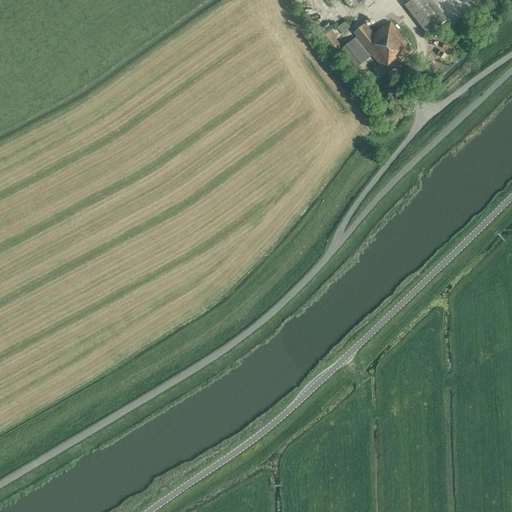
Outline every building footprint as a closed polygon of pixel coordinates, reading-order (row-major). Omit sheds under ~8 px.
[(429,36),(449,20),(433,0),(411,0),(405,5),(429,36)] [(433,0),(449,20),(473,0),(433,0)] [(347,21),(338,28),(342,34),(352,27),(347,21)] [(415,52),(392,22),(391,23),(385,27),(384,26),(375,34),(366,23),(354,33),(388,74),(415,52)] [(335,54),(343,47),(337,39),(342,35),(335,27),(322,38),(335,54)] [(353,72),(372,56),(356,37),(337,53),(353,72)]
